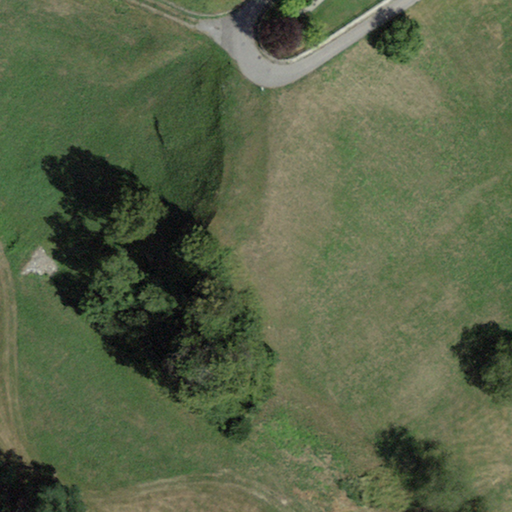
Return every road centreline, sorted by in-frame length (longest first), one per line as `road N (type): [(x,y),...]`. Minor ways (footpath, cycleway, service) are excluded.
road 1 (track): [(285,511),(237,485),(55,499),(39,483),(24,427),(13,292),(0,255)]
road 2 (unclassified): [(258,0),(236,33),(236,58),(253,78),(415,0)]
